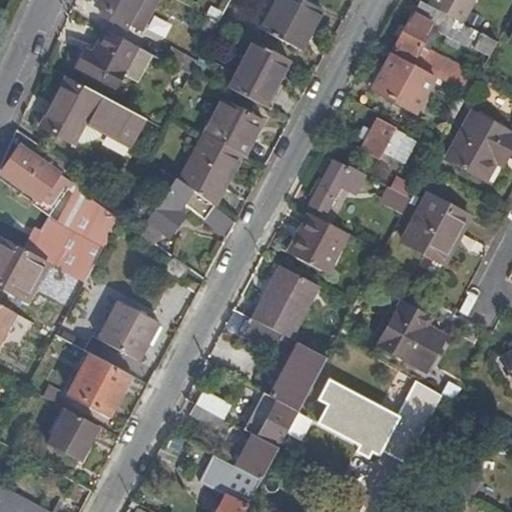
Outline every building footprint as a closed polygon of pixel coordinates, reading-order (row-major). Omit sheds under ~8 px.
[(97,0),(93,8),(142,34),(160,0),(97,0)] [(322,9),(306,0),(273,0),(259,29),(301,50),(322,9)] [(448,16),(460,22),(471,0),(430,0),(428,5),(448,16)] [(428,5),(422,2),(415,14),(434,24),(432,28),(449,37),(453,29),(444,24),(448,16),(428,5)] [(414,62),(432,28),(434,24),(415,14),(409,27),(402,39),(396,52),(414,62)] [(471,49),(487,57),(495,41),(460,22),(448,16),(444,24),(453,29),(449,37),(471,49)] [(396,36),(402,39),(409,27),(402,23),(396,36)] [(140,51),(106,33),(94,56),(85,51),(75,69),(118,91),(126,78),(137,56),(140,51)] [(267,104),(291,60),(256,42),(232,86),(267,104)] [(417,68),(433,77),(443,58),(427,49),(417,68)] [(182,73),(191,78),(197,65),(171,51),(164,63),(182,73)] [(417,68),(393,55),(374,90),(415,112),(433,77),(417,68)] [(137,56),(126,78),(135,83),(147,62),(137,56)] [(433,77),(466,95),(476,76),(461,68),(443,58),(433,77)] [(142,121),(62,79),(36,129),(69,147),(81,124),(128,148),(142,121)] [(245,149),(251,151),(268,118),(225,96),(208,129),(210,131),(245,149)] [(491,187),(511,147),(511,136),(468,114),(444,162),(491,187)] [(368,141),(363,149),(380,158),(386,147),(408,159),(418,142),(379,121),(373,132),(366,129),(361,137),(368,141)] [(175,180),(215,208),(245,149),(210,131),(204,139),(197,150),(175,180)] [(18,148),(1,174),(34,198),(41,202),(59,179),(60,177),(18,148)] [(365,174),(352,167),(350,170),(336,163),(312,208),(327,216),(344,185),(356,191),(365,174)] [(41,202),(34,198),(29,206),(43,216),(67,185),(59,179),(41,202)] [(228,237),(236,223),(215,208),(175,180),(144,224),(162,238),(169,243),(180,228),(171,222),(183,205),(228,237)] [(385,200),(405,210),(411,198),(392,188),(385,200)] [(84,197),(81,192),(71,211),(57,203),(47,224),(40,220),(23,251),(48,265),(81,283),(115,219),(84,197)] [(442,267),(468,219),(425,196),(399,244),(442,267)] [(348,234),(309,215),(302,228),(304,229),(299,238),(298,237),(289,252),(327,272),(348,234)] [(134,236),(154,249),(162,238),(144,224),(136,234),(134,236)] [(23,251),(0,238),(0,289),(27,303),(48,265),(23,251)] [(185,272),(168,261),(160,274),(176,284),(185,272)] [(321,287),(281,266),(251,324),(284,342),(289,344),(321,287)] [(81,283),(52,339),(81,353),(89,339),(95,342),(116,301),(96,290),(81,283)] [(135,363),(155,323),(116,301),(95,342),(135,363)] [(423,328),(428,320),(400,304),(377,346),(423,372),(442,338),(423,328)] [(0,340),(12,317),(0,310),(0,340)] [(251,324),(248,323),(239,342),(274,360),(284,342),(251,324)] [(296,415),(323,363),(297,348),(268,399),(296,415)] [(511,356),(498,366),(511,385),(511,356)] [(109,419),(131,380),(90,358),(69,397),(109,419)] [(400,417),(331,381),(321,400),(330,405),(320,424),(362,446),(359,451),(370,456),(373,450),(380,453),(383,449),(400,417)] [(400,417),(383,449),(408,463),(444,397),(419,383),(400,417)] [(47,391),(41,402),(54,409),(60,398),(47,391)] [(202,396),(196,409),(224,424),(231,411),(202,396)] [(292,422),(296,415),(268,399),(262,396),(243,434),(251,439),(276,452),(281,444),(292,422)] [(224,424),(196,409),(190,420),(223,438),(229,427),(224,424)] [(77,465),(95,430),(64,414),(46,449),(77,465)] [(300,426),(292,422),(281,444),(288,447),(300,426)] [(259,484),(276,452),(251,439),(235,470),(238,472),(259,484)] [(254,494),(259,484),(238,472),(232,483),(254,494)] [(0,511),(9,511),(15,500),(0,492),(0,475),(0,474),(0,511)] [(465,479),(457,492),(471,499),(478,486),(465,479)] [(244,511),(245,510),(224,498),(216,511),(244,511)] [(22,511),(26,506),(15,500),(9,511),(22,511)]
